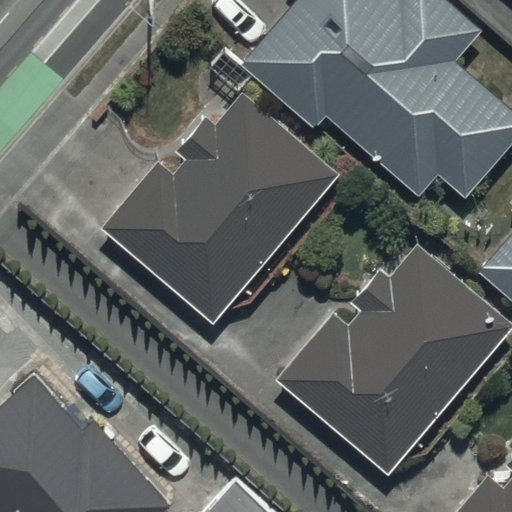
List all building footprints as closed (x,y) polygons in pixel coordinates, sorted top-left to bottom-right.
[(406,0),(403,5),(397,0),(303,0),(304,0),(244,73),(315,132),(325,121),(419,199),(436,178),(466,204),(511,148),(511,114),(454,66),(481,33),(441,0),(406,0)] [(159,165),(102,232),(213,327),(338,182),(241,98),(213,131),(202,121),(174,154),(186,165),(174,178),(159,165)] [(511,238),(478,275),(511,306),(511,238)] [(346,333),(332,321),(276,386),(387,481),(511,333),(511,332),(417,252),(391,283),(382,276),(354,309),(361,315),(346,333)] [(86,434),(34,379),(0,410),(0,511),(168,511),(91,429),(86,434)] [(511,483),(505,492),(488,477),(461,511),(511,511),(511,466),(507,473),(511,477),(511,483)] [(265,511),(230,480),(200,511),(265,511)]
